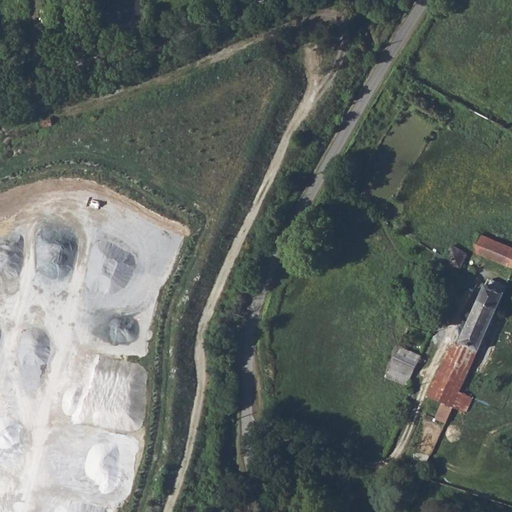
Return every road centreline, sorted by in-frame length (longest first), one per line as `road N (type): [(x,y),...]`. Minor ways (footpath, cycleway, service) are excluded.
road 1 (unclassified): [(426,0),(265,283),(249,345),(246,424),(247,473),(260,511)]
road 2 (track): [(246,424),(385,474),(459,306)]
road 3 (unclassified): [(266,0),(84,66),(0,55)]
